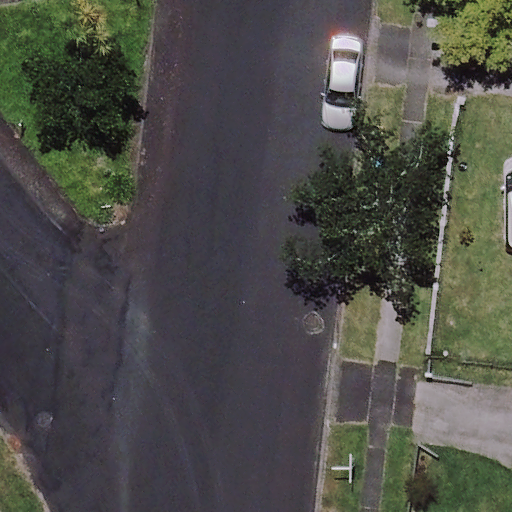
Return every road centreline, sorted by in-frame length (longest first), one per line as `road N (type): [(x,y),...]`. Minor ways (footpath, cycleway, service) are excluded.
road 1 (residential): [(232,423),(287,0)]
road 2 (residential): [(232,423),(0,175)]
